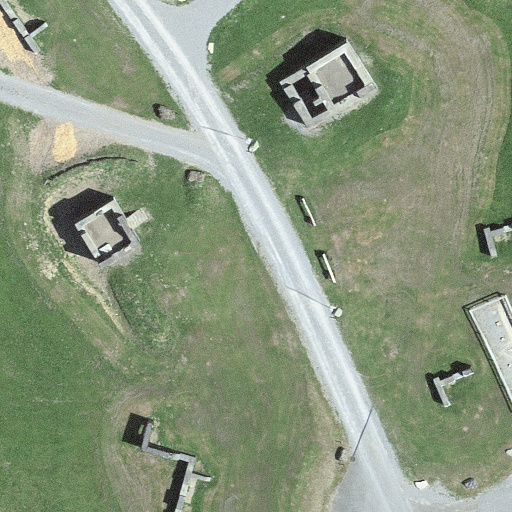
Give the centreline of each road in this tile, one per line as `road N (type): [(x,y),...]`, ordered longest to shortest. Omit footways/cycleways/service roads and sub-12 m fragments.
road 1 (track): [(402,511),(285,251),(132,0)]
road 2 (track): [(0,85),(90,122),(235,159)]
